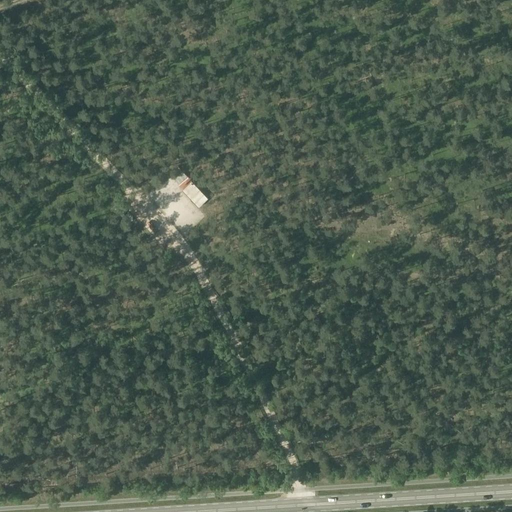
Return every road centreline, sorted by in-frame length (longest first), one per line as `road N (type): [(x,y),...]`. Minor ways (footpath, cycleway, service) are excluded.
road 1 (track): [(511,265),(199,283),(295,468),(298,506)]
road 2 (track): [(0,56),(199,283)]
road 3 (primary): [(210,511),(511,492)]
